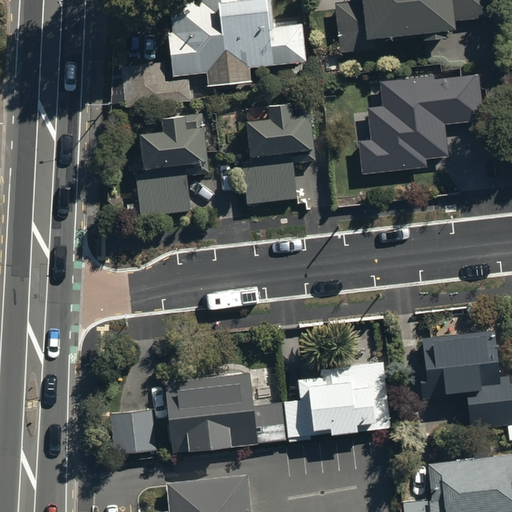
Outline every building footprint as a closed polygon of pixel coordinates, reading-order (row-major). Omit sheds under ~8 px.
[(166,4),(172,81),(206,78),(208,93),(252,89),(250,73),(306,68),(301,18),(271,20),(269,0),(202,0),(203,1),(166,4)] [(335,8),(340,58),(367,55),(366,48),(422,43),(422,48),(446,46),(445,40),(456,39),(454,24),(492,20),(490,0),(360,0),(361,5),(335,8)] [(122,69),(125,111),(191,106),(189,83),(164,85),(162,66),(122,69)] [(451,75),(455,112),(481,109),(477,73),(451,75)] [(440,88),(396,93),(397,111),(352,116),(359,176),(334,179),(336,198),(365,195),(363,176),(448,167),(440,88)] [(241,158),(246,200),(296,195),(292,159),(315,156),(310,114),(292,116),(291,103),(267,106),(268,118),(245,121),(249,157),(241,158)] [(144,172),(136,173),(141,214),(190,208),(186,172),(209,169),(201,109),(183,111),(184,116),(162,119),(163,131),(139,134),(144,172)] [(487,335),(422,343),(425,368),(419,368),(422,403),(444,400),(444,402),(466,400),(470,433),(509,428),(511,444),(511,443),(511,411),(508,380),(499,381),(494,344),(488,345),(487,335)] [(330,437),(330,443),(358,440),(357,434),(370,432),(370,437),(391,435),(384,365),(338,369),(338,372),(321,374),(321,381),(317,382),(316,379),(304,380),(305,384),(297,384),(299,403),(284,404),(288,446),(308,444),(307,440),(330,437)] [(249,372),(165,381),(163,382),(171,452),(188,450),(188,455),(232,451),(231,446),(286,440),(281,402),(252,405),(249,372)] [(153,408),(110,412),(113,453),(156,450),(153,408)] [(511,511),(511,459),(428,467),(431,505),(428,505),(428,511),(511,511)] [(250,511),(246,477),(168,485),(170,511),(250,511)]
